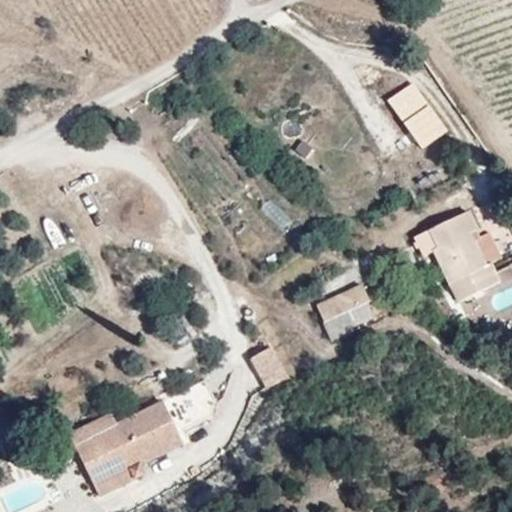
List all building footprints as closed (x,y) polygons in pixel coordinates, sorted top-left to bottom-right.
[(418,87),(393,102),(419,148),(445,133),(418,87)] [(411,233),(426,258),(442,285),(476,266),(491,258),(478,233),(469,239),(454,211),(411,233)] [(414,264),(426,258),(411,233),(400,240),(414,264)] [(476,266),(442,285),(453,306),(488,286),(476,266)] [(317,308),(341,298),(333,280),(310,291),(317,308)] [(325,353),(353,341),(350,334),(363,326),(359,312),(363,310),(354,291),(341,298),(317,308),(307,312),(325,353)] [(264,388),(287,376),(271,345),(248,357),(264,388)] [(215,402),(221,399),(209,376),(117,418),(112,410),(73,429),(86,460),(215,402)] [(218,412),(215,402),(86,460),(100,489),(138,472),(135,461),(189,438),(185,427),(218,412)]
